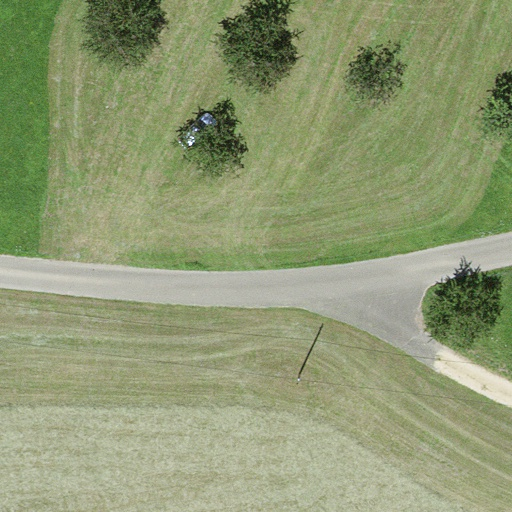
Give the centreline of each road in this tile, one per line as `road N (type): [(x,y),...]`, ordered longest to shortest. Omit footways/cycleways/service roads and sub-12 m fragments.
road 1 (unclassified): [(0,275),(174,294),(335,290),(511,247)]
road 2 (track): [(511,404),(335,290)]
